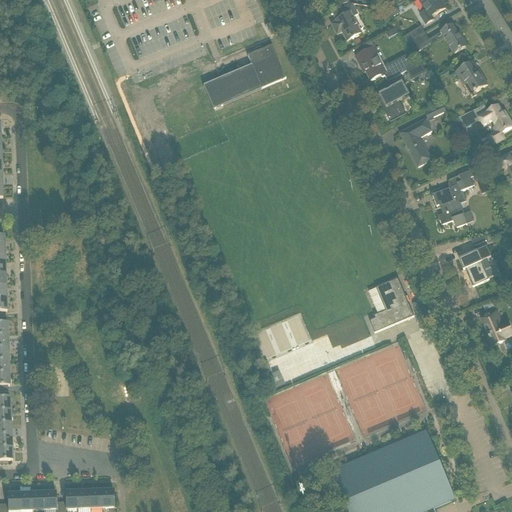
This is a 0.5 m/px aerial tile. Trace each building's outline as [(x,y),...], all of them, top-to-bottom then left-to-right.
[(377,0),(379,9),(390,7),(389,0),(377,0)] [(433,17),(437,15),(446,10),(441,1),(440,2),(438,0),(418,0),(419,0),(426,12),(419,16),(425,27),(435,21),(433,17)] [(361,35),(353,19),(359,16),(353,5),(352,5),(333,14),(337,23),(332,25),(337,35),(343,33),(347,42),(352,40),(353,41),(354,41),(353,39),(361,35)] [(265,27),(270,35),(271,37),(275,35),(270,24),(265,27)] [(467,46),(462,38),(461,40),(453,27),(442,33),(455,55),(468,47),(468,46),(467,46)] [(407,45),(425,34),(421,28),(403,39),(407,45)] [(412,53),(429,41),(425,34),(407,45),(412,53)] [(213,110),(277,83),(286,80),(272,46),(247,57),(251,66),(203,87),(213,110)] [(372,50),(365,54),(356,59),(362,70),(364,69),(371,82),(381,76),(382,79),(385,77),(388,83),(407,73),(413,69),(412,68),(416,66),(414,62),(410,64),(407,57),(385,68),(381,60),(378,61),(372,50)] [(413,69),(407,73),(411,82),(426,74),(421,65),(413,69)] [(471,99),(473,98),(476,96),(475,94),(477,93),(488,86),(480,74),(476,76),(470,66),(470,65),(456,74),(471,99)] [(173,71),(141,84),(147,97),(146,97),(169,151),(172,149),(175,147),(175,148),(201,137),(200,134),(212,129),(190,77),(185,79),(184,77),(181,68),(173,71)] [(387,93),(377,98),(382,108),(385,106),(386,109),(385,110),(387,113),(392,121),(394,120),(395,120),(399,118),(399,117),(404,115),(399,107),(399,106),(398,104),(400,103),(403,102),(403,101),(410,98),(407,94),(408,94),(403,85),(394,89),(387,93)] [(445,112),(443,107),(425,115),(428,120),(445,112)] [(497,108),(486,115),(482,109),(459,119),(466,131),(479,123),(482,129),(483,129),(493,123),(498,132),(488,138),(493,146),(503,140),(504,140),(501,135),(511,128),(511,125),(508,120),(506,120),(498,108),(497,108)] [(420,139),(432,133),(426,121),(400,135),(418,169),(432,162),(420,139)] [(511,161),(509,156),(496,163),(502,174),(508,171),(511,179),(511,178),(511,161)] [(466,203),(462,193),(474,188),(470,180),(476,178),(473,171),(459,178),(461,183),(461,184),(461,183),(457,184),(457,185),(451,188),(452,189),(433,196),(437,208),(445,205),(448,213),(447,214),(447,215),(439,218),(439,217),(438,218),(442,228),(454,224),(456,229),(467,225),(464,216),(460,218),(457,211),(461,210),(460,205),(466,203)] [(486,242),(485,238),(473,240),(471,241),(474,247),(486,242)] [(477,253),(468,256),(459,261),(464,271),(468,269),(475,287),(473,288),(489,281),(485,272),(491,270),(487,261),(491,259),(487,248),(477,253)] [(375,319),(371,321),(370,321),(375,334),(376,333),(414,318),(398,279),(376,289),(385,312),(374,316),(375,319)] [(502,329),(496,314),(489,317),(490,321),(484,323),(490,339),(489,339),(489,341),(490,341),(492,347),(504,342),(499,330),(502,329)] [(0,349),(8,350),(8,337),(0,337),(0,349)] [(0,362),(9,362),(8,350),(0,349),(0,362)] [(0,374),(9,374),(9,362),(0,362),(0,374)] [(0,387),(10,387),(9,374),(0,374),(0,387)] [(0,412),(11,412),(10,399),(0,399),(0,412)] [(0,424),(11,424),(11,412),(0,412),(0,424)] [(0,437),(12,437),(11,424),(0,424),(0,437)] [(434,511),(434,510),(455,501),(425,432),(331,472),(347,511),(434,511)] [(0,449),(12,449),(12,437),(0,437),(0,449)] [(12,449),(0,449),(0,462),(13,462),(12,449)] [(102,492),(89,493),(90,510),(102,510),(102,492)] [(114,492),(102,492),(102,510),(114,509),(114,492)] [(65,504),(61,504),(61,511),(66,511),(78,511),(77,493),(65,493),(65,504)] [(89,493),(77,493),(78,511),(90,510),(89,493)] [(45,511),(44,494),(32,495),(32,511),(37,511),(44,511),(45,511)] [(61,511),(61,504),(56,504),(56,494),(44,494),(45,511),(56,511),(61,511)] [(20,511),(20,495),(7,496),(7,506),(3,506),(3,511),(20,511)] [(32,511),(32,495),(20,495),(20,511),(32,511)]
